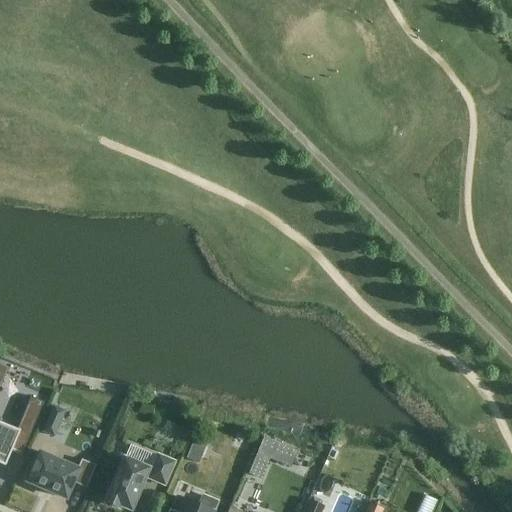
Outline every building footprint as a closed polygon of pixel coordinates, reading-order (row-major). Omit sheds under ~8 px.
[(21,455),(43,402),(30,396),(16,430),(0,422),(0,464),(4,466),(11,451),(21,455)] [(46,422),(41,432),(54,437),(58,428),(59,425),(47,420),(46,422)] [(77,469),(39,452),(34,465),(30,463),(24,477),(28,479),(26,482),(66,498),(73,482),(85,487),(95,465),(81,459),(77,469)] [(164,485),(174,462),(157,455),(151,470),(149,469),(123,458),(104,502),(119,508),(120,506),(131,511),(145,477),(148,477),(148,478),(164,485)] [(212,511),(217,502),(203,496),(198,506),(177,497),(171,511),(169,511),(212,511)] [(310,500),(304,511),(320,511),(323,506),(310,500)]
